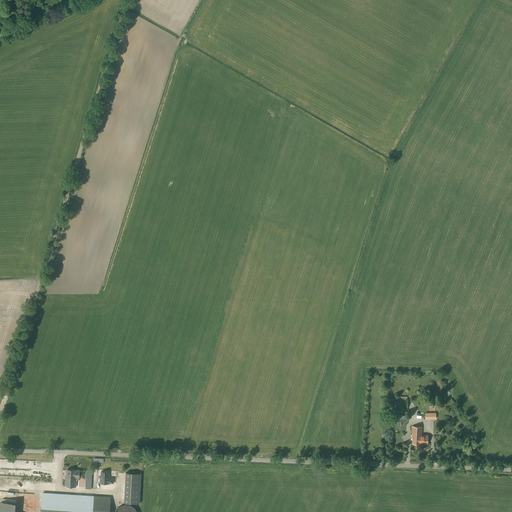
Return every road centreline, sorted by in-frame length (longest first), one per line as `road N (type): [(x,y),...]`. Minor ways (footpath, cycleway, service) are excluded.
road 1 (unclassified): [(511,469),(0,450)]
road 2 (track): [(0,414),(128,0)]
